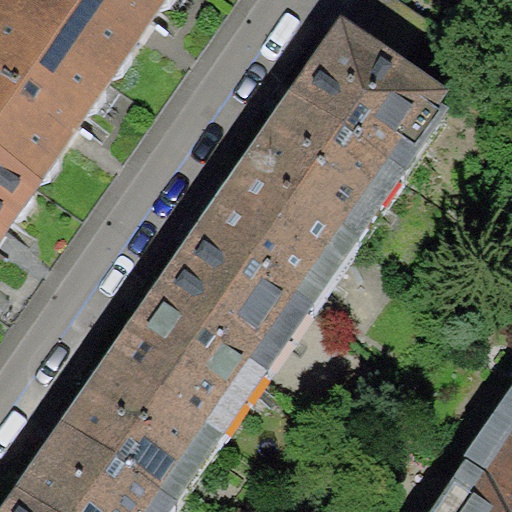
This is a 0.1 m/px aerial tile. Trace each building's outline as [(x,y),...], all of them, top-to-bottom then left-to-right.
[(173,0),(11,0),(25,10),(13,27),(103,90),(108,85),(117,81),(122,74),(126,69),(126,58),(155,18),(164,14),(173,1),(173,0)] [(373,0),(355,25),(404,59),(421,34),(373,0)] [(387,84),(404,59),(355,25),(302,102),(291,117),(386,183),(432,116),(387,84)] [(100,96),(103,90),(13,27),(0,45),(0,174),(30,195),(34,190),(44,187),(49,180),(53,174),(53,164),(82,122),(91,119),(100,106),(100,96)] [(246,183),(340,249),(386,183),(291,117),(255,170),(246,183)] [(0,239),(8,228),(18,224),(27,211),(27,201),(30,195),(0,174),(0,239)] [(210,234),(200,249),(295,314),(340,249),(246,183),(210,234)] [(249,380),(295,314),(200,249),(165,300),(154,314),(249,380)] [(109,380),(203,446),(249,380),(154,314),(119,365),(109,380)] [(203,446),(109,380),(74,430),(63,446),(158,511),(203,446)] [(511,511),(511,433),(472,491),(475,494),(501,511),(511,511)] [(157,511),(158,511),(63,446),(27,497),(17,511),(18,511),(157,511)] [(501,511),(475,494),(462,511),(501,511)]
